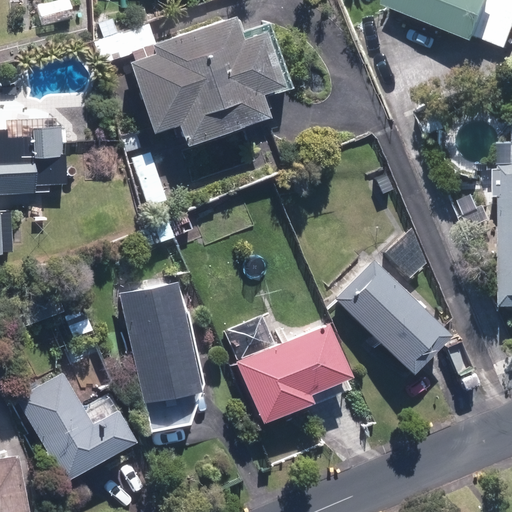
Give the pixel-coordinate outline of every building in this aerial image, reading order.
[(59,0),(36,7),(41,25),(70,18),(65,0),(59,0)] [(478,37),(508,49),(511,38),(511,0),(385,0),(383,6),(476,43),(478,37)] [(166,123),(174,145),(255,116),(247,93),(269,86),(249,31),(228,38),(220,15),(149,41),(142,22),(89,41),(97,63),(126,54),(127,57),(116,62),(140,132),(166,123)] [(0,251),(5,251),(4,211),(0,210),(0,192),(27,192),(27,184),(59,183),(57,154),(53,154),(52,126),(25,127),(26,137),(0,137),(0,251)] [(120,136),(124,150),(136,147),(132,132),(120,136)] [(128,156),(143,206),(161,200),(145,151),(128,156)] [(82,166),(83,181),(109,180),(108,166),(82,166)] [(499,201),(501,311),(511,310),(511,166),(503,167),(504,201),(499,201)] [(372,178),(378,192),(391,187),(385,173),(372,178)] [(463,216),(470,230),(490,220),(483,207),(479,209),(472,196),(459,202),(466,215),(463,216)] [(165,220),(171,235),(187,228),(181,214),(165,220)] [(136,229),(143,245),(167,236),(161,220),(136,229)] [(380,253),(402,276),(419,260),(404,229),(380,253)] [(328,298),(401,374),(441,336),(367,260),(328,298)] [(2,296),(14,326),(56,309),(43,279),(2,296)] [(112,292),(134,401),(190,390),(167,280),(112,292)] [(227,361),(253,422),(302,401),(298,392),(340,374),(318,323),(227,361)] [(8,397),(54,481),(124,442),(99,396),(75,409),(54,372),(8,397)] [(0,511),(14,511),(5,454),(0,454),(0,511)]
